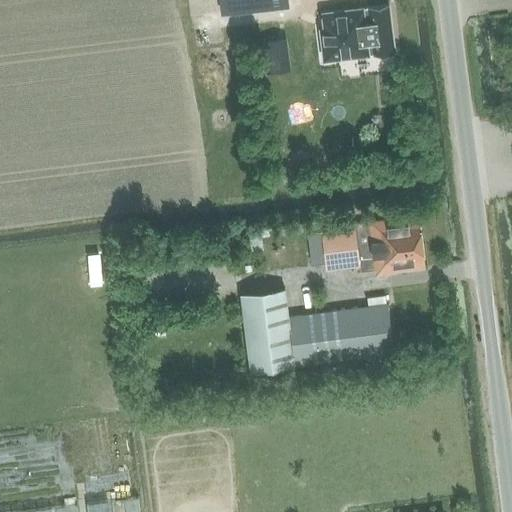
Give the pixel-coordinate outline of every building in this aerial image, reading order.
[(225,0),(227,14),(287,7),(286,0),(225,0)] [(363,8),(322,13),(327,60),(374,55),(393,53),(393,49),(388,5),(367,8),(368,10),(363,11),(363,8)] [(327,152),(291,155),(291,167),(328,164),(327,152)] [(324,232),(326,255),(327,264),(361,259),(362,272),(376,271),(376,275),(426,268),(420,217),(357,224),(357,228),(324,232)] [(247,297),(251,342),(254,370),(292,366),(289,337),(288,320),(284,293),(247,297)] [(290,320),(297,368),(395,355),(389,306),(290,320)] [(140,511),(138,496),(86,502),(87,511),(140,511)]
